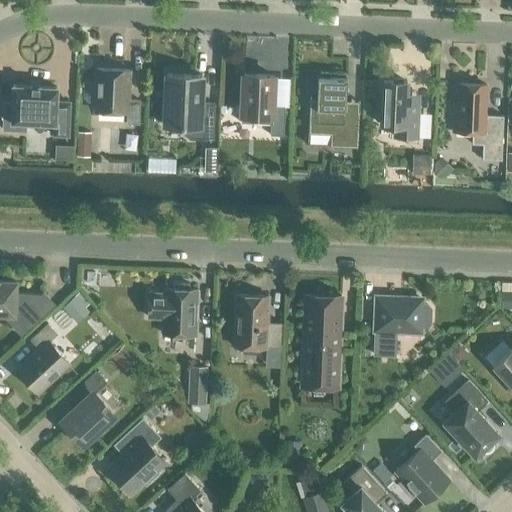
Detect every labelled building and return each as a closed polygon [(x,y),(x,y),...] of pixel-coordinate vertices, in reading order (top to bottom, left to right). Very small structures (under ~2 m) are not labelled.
[(96,68),(95,111),(126,112),(126,123),(139,124),(140,100),(128,100),(129,70),(96,68)] [(167,74),(165,125),(183,126),(182,131),(189,139),(213,140),(214,104),(200,103),(201,75),(167,74)] [(270,124),(269,135),(283,135),(284,106),(272,106),(273,76),(243,74),(240,122),(270,124)] [(318,78),(317,99),(311,99),(311,98),(310,98),(308,133),(330,134),(330,146),(358,147),(359,110),(358,109),(358,111),(345,110),(347,79),(318,78)] [(417,113),(405,113),(406,82),(382,81),(381,125),(394,125),(394,136),(416,137),(417,113)] [(458,84),(457,103),(453,103),(452,131),(472,132),(471,144),(482,144),(482,159),(501,160),(503,116),(485,115),(486,85),(458,84)] [(12,85),(12,87),(13,87),(12,104),(4,103),(3,130),(25,130),(25,122),(54,124),(53,135),(68,136),(69,102),(56,102),(57,89),(57,87),(55,87),(55,88),(14,86),(12,85)] [(77,132),(77,144),(90,144),(90,132),(77,132)] [(55,145),(54,159),(73,160),(74,146),(55,145)] [(205,148),(204,172),(217,172),(217,148),(205,148)] [(414,155),(413,170),(429,170),(430,156),(414,155)] [(434,161),(434,172),(437,176),(449,174),(454,169),(439,155),(434,161)] [(16,282),(0,280),(0,313),(14,314),(17,317),(15,318),(26,330),(54,304),(43,292),(40,295),(15,294),(16,282)] [(173,282),(173,288),(165,288),(164,294),(149,293),(148,317),(163,318),(163,334),(195,335),(196,289),(188,289),(188,283),(173,282)] [(511,282),(501,283),(501,291),(511,291),(511,282)] [(511,292),(502,293),(501,308),(511,308),(511,292)] [(236,294),(234,346),(241,347),(241,350),(244,353),(255,353),(258,350),(258,347),(266,348),(266,346),(280,347),(281,323),(267,322),(268,296),(236,294)] [(302,387),(337,388),(341,296),(306,294),(302,387)] [(75,296),(63,307),(73,318),(85,307),(75,296)] [(376,297),(374,354),(394,355),(395,330),(420,332),(420,326),(425,327),(430,323),(430,308),(426,304),(421,304),(422,299),(376,297)] [(69,364),(49,341),(57,334),(47,323),(30,339),(38,349),(16,369),(38,393),(69,364)] [(458,343),(450,351),(459,361),(463,356),(464,349),(458,343)] [(124,344),(111,356),(121,367),(135,355),(124,344)] [(511,347),(492,365),(511,386),(511,347)] [(448,354),(442,359),(456,375),(462,369),(448,354)] [(189,366),(188,403),(190,403),(190,408),(207,424),(208,403),(206,403),(207,366),(189,366)] [(112,415),(92,393),(105,382),(95,372),(76,390),(84,399),(62,419),(83,442),(112,415)] [(476,410),(487,401),(468,380),(446,400),(455,411),(443,421),(474,455),(480,450),(481,451),(485,452),(489,451),(492,448),(493,444),(494,440),(492,439),(498,434),(476,410)] [(153,405),(145,413),(150,419),(158,411),(153,405)] [(108,469),(130,493),(144,480),(147,483),(158,473),(155,470),(164,461),(150,446),(159,437),(142,419),(121,439),(130,449),(108,469)] [(284,440),(283,464),(300,465),(301,441),(284,440)] [(396,471),(424,501),(448,480),(420,449),(396,471)] [(385,511),(376,502),(387,493),(380,485),(361,465),(343,482),(352,492),(343,501),(345,507),(349,511),(385,511)] [(244,471),(243,493),(258,493),(258,487),(264,483),(264,471),(244,471)] [(202,511),(191,499),(200,490),(185,472),(167,489),(177,499),(165,510),(166,511),(202,511)] [(389,477),(380,485),(387,493),(396,485),(389,477)] [(304,496),(308,511),(326,511),(320,491),(304,496)]
